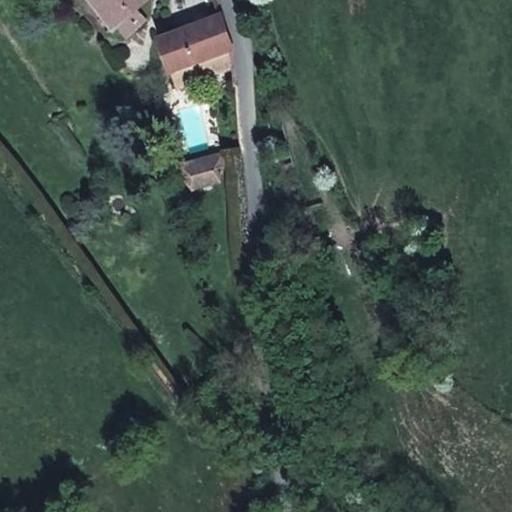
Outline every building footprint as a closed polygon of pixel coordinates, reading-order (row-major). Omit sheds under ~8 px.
[(93,0),(115,27),(117,26),(124,34),(134,26),(127,17),(134,10),(125,0),(93,0)] [(144,0),(125,0),(134,10),(144,0)] [(233,48),(221,15),(160,36),(173,71),(178,86),(208,76),(208,75),(235,66),(234,60),(233,56),(233,55),(233,48)] [(222,154),(181,164),(183,174),(185,176),(223,159),(222,154)] [(225,164),(223,159),(185,176),(194,186),(220,179),(225,164)]
